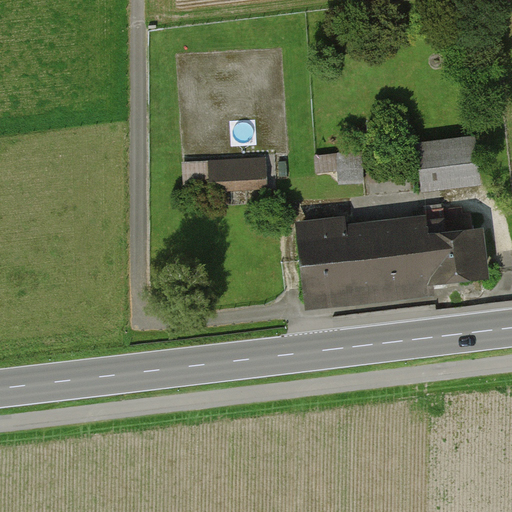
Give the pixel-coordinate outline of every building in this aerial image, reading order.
[(415,141),(414,116),(394,118),(395,142),(415,141)] [(476,133),(420,141),(427,193),(484,185),(476,133)] [(364,181),(364,149),(319,149),(320,171),(343,170),(343,181),(364,181)] [(270,155),(187,160),(189,184),(213,182),(213,189),(271,186),(271,177),(270,155)] [(416,188),(414,164),(369,168),(371,192),(416,188)] [(349,213),(300,219),(311,308),(493,287),(485,223),(449,227),(447,207),(349,219),(349,213)]
